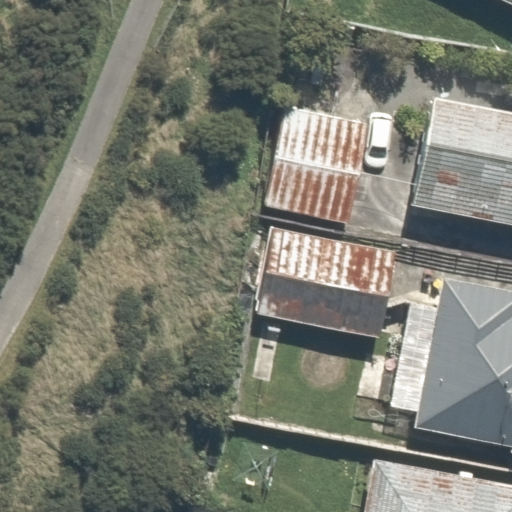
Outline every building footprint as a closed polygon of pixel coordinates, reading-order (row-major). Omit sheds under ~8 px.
[(511,0),(489,0),(511,9),(511,0)] [(511,223),(511,86),(419,71),(397,205),(511,223)] [(318,91),(273,85),(258,200),(349,212),(362,113),(316,107),(318,91)] [(328,323),(375,330),(389,238),(265,219),(250,311),(260,312),(283,316),(328,323)] [(511,279),(428,263),(397,422),(511,444),(511,279)] [(322,360),(328,323),(283,316),(274,374),(318,382),(322,360)] [(511,511),(511,485),(364,458),(354,511),(511,511)] [(257,511),(193,501),(191,511),(257,511)]
